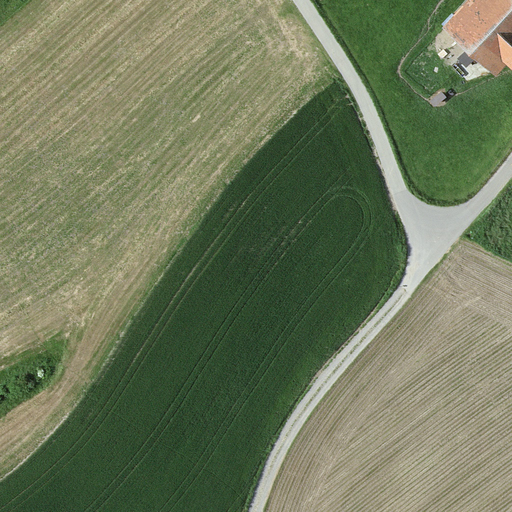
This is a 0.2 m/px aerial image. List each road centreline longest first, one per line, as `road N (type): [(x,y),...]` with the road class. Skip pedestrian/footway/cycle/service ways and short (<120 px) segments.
road 1 (track): [(438,245),(398,192),(357,88),(300,0)]
road 2 (track): [(407,287),(289,431),(257,511)]
road 3 (unclassified): [(511,165),(407,287)]
